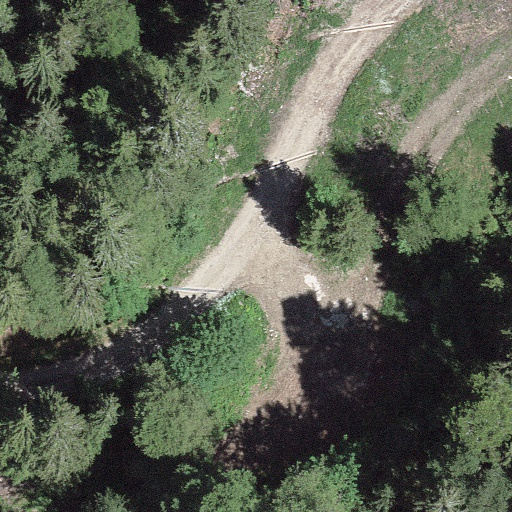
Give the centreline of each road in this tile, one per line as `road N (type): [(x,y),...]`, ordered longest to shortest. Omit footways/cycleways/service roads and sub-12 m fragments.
road 1 (track): [(399,0),(203,287),(132,351),(0,372)]
road 2 (track): [(122,511),(292,377),(241,241)]
